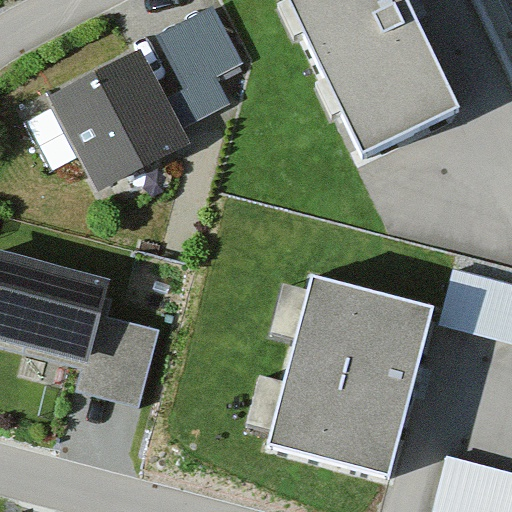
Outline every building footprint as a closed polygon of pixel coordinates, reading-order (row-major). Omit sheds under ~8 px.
[(449,132),(386,0),(281,0),(363,173),(449,132)] [(138,69),(58,111),(101,195),(182,153),(138,69)] [(511,336),(511,275),(455,262),(442,321),(511,336)] [(103,297),(0,271),(0,348),(85,369),(103,297)] [(273,461),(386,491),(428,330),(314,300),(310,313),(286,306),(274,350),(299,357),(287,404),(262,397),(250,442),(277,449),(273,461)] [(435,511),(511,511),(511,462),(445,451),(435,511)]
